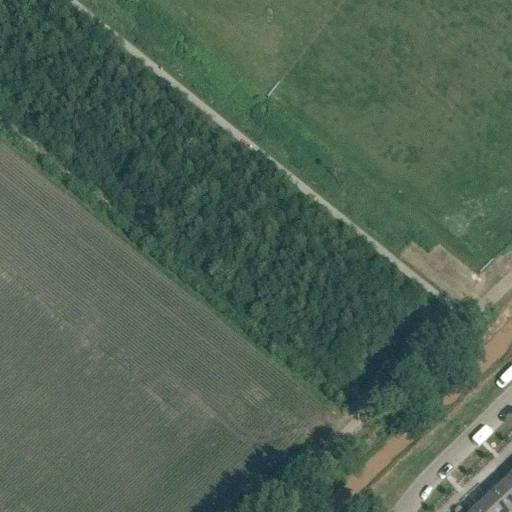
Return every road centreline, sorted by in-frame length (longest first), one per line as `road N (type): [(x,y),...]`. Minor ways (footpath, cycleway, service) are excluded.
road 1 (residential): [(264,511),(468,321)]
road 2 (residential): [(404,511),(511,399)]
